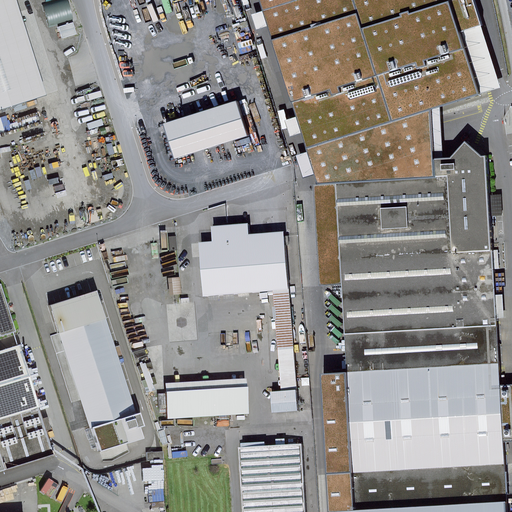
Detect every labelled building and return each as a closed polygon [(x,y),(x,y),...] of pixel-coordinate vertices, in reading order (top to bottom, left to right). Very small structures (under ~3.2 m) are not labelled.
[(13,0),(0,0),(0,108),(44,95),(13,0)] [(479,0),(266,0),(313,145),(438,106),(507,84),(479,0)] [(261,32),(272,28),(267,13),(256,17),(261,32)] [(63,38),(77,34),(73,22),(60,26),(63,38)] [(179,162),(253,140),(242,104),(168,125),(179,162)] [(438,106),(313,145),(324,182),(441,173),(440,155),(438,106)] [(0,131),(11,130),(8,115),(0,117),(0,131)] [(511,511),(511,473),(493,166),(492,152),(488,152),(473,139),(458,154),(440,155),(441,173),(324,182),(320,182),(326,283),(346,281),(352,371),(327,372),(335,509),(335,511),(511,511)] [(277,413),(306,411),(289,229),(197,236),(204,297),(275,296),(284,391),(273,391),(277,413)] [(3,285),(0,286),(0,334),(1,338),(18,333),(3,285)] [(99,294),(53,307),(90,427),(135,413),(99,294)] [(22,347),(0,353),(0,470),(53,456),(22,347)] [(251,378),(165,383),(169,422),(254,416),(251,378)] [(240,444),(243,511),(312,511),(309,440),(240,444)] [(164,458),(164,449),(147,450),(148,464),(127,465),(128,478),(163,476),(162,459),(164,458)] [(43,492),(53,495),(58,482),(47,478),(43,492)] [(150,489),(151,501),(164,500),(164,488),(150,489)]
